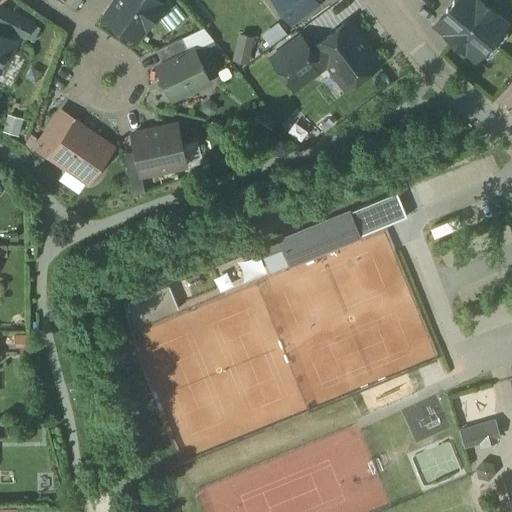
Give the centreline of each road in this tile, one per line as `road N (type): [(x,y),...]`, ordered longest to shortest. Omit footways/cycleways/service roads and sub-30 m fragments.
road 1 (residential): [(382,6),(424,58),(511,138)]
road 2 (residential): [(105,51),(128,67),(126,97),(115,106),(98,101),(90,88),(99,58)]
